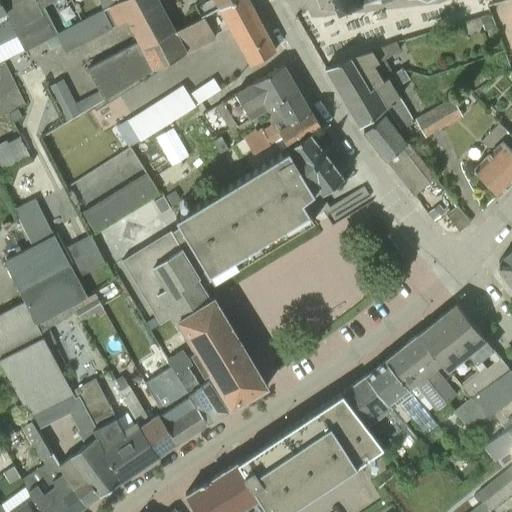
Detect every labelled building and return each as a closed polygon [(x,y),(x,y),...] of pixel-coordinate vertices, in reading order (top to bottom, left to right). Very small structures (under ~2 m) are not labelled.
[(0,0),(0,63),(5,62),(0,52),(0,25),(9,22),(24,51),(44,41),(34,26),(21,0),(0,0)] [(44,41),(57,34),(45,11),(47,11),(44,5),(54,0),(21,0),(34,26),(44,41)] [(144,46),(174,30),(158,0),(121,0),(120,1),(129,18),(140,40),(144,46)] [(201,0),(196,3),(203,16),(204,15),(221,6),(233,0),(201,0)] [(249,0),(233,0),(221,6),(253,62),(274,49),(249,0)] [(129,18),(120,1),(57,34),(65,50),(117,24),(129,18)] [(144,46),(155,67),(185,52),(186,54),(216,39),(204,15),(203,16),(174,30),(144,46)] [(155,67),(144,46),(140,40),(87,66),(104,99),(155,67)] [(325,67),(341,95),(359,125),(386,107),(400,129),(415,121),(394,87),(409,78),(402,67),(393,73),(390,66),(385,58),(400,49),(396,41),(352,55),(325,67)] [(237,126),(263,110),(299,89),(284,64),(235,92),(221,101),(221,102),(215,106),(224,122),(231,117),(237,126)] [(115,126),(128,147),(195,105),(219,89),(213,78),(188,94),(183,86),(163,98),(128,119),(115,126)] [(64,121),(80,113),(63,79),(47,87),(64,121)] [(263,110),(271,124),(306,102),(299,89),(263,110)] [(416,119),(426,137),(462,116),(452,98),(416,119)] [(282,150),(309,131),(320,124),(311,110),(306,102),(271,124),(262,129),(260,127),(256,130),(255,128),(245,135),(255,151),(269,142),(270,143),(276,140),(282,150)] [(17,109),(8,114),(13,122),(22,117),(17,109)] [(386,160),(408,143),(385,114),(363,130),(386,160)] [(491,150),(472,168),(497,194),(511,179),(511,150),(510,148),(511,145),(511,135),(510,133),(499,123),(482,140),(491,150)] [(157,134),(174,161),(190,151),(173,125),(157,134)] [(20,129),(0,139),(0,169),(33,153),(20,129)] [(289,145),(290,147),(320,187),(322,190),(321,190),(323,191),(343,176),(309,131),(282,150),(282,151),(289,145)] [(408,143),(386,160),(413,194),(434,178),(408,143)] [(315,219),(303,199),(320,187),(290,147),(175,217),(213,278),(214,279),(315,219)] [(135,183),(146,202),(162,192),(151,173),(135,183)] [(119,193),(130,211),(146,202),(135,183),(119,193)] [(103,202),(114,221),(130,211),(119,193),(103,202)] [(14,209),(33,246),(54,235),(34,198),(14,209)] [(114,221),(103,202),(87,212),(98,231),(114,221)] [(459,230),(470,222),(456,205),(445,213),(459,230)] [(203,285),(213,278),(180,226),(171,232),(170,230),(169,230),(170,232),(123,261),(122,259),(120,260),(159,323),(170,316),(174,322),(177,320),(194,348),(190,350),(204,374),(209,371),(231,407),(267,384),(214,296),(211,298),(203,285)] [(90,232),(60,247),(70,266),(76,278),(105,263),(90,232)] [(19,291),(70,266),(60,247),(54,235),(33,246),(2,261),(19,291)] [(511,249),(498,260),(498,269),(511,286),(511,249)] [(86,296),(76,278),(70,266),(19,291),(24,300),(36,323),(86,296)] [(97,297),(102,306),(121,295),(112,280),(94,291),(97,297)] [(102,306),(97,297),(75,310),(80,319),(102,306)] [(36,323),(24,300),(0,311),(0,356),(43,335),(36,323)] [(418,333),(441,362),(479,331),(457,302),(418,333)] [(469,397),(508,366),(500,357),(481,372),(474,364),(493,348),(479,331),(441,362),(447,371),(448,370),(462,389),(469,397)] [(447,402),(456,394),(435,368),(441,362),(418,333),(402,345),(446,403),(447,402)] [(86,504),(121,479),(76,398),(71,389),(43,335),(0,358),(0,362),(20,399),(26,411),(28,413),(33,423),(39,433),(70,416),(79,433),(76,435),(85,445),(60,465),(86,504)] [(446,403),(402,345),(385,358),(418,399),(423,395),(436,411),(437,410),(446,422),(455,414),(446,403)] [(171,366),(183,386),(207,422),(228,409),(210,379),(200,386),(181,355),(169,363),(171,366)] [(437,422),(418,399),(385,358),(366,373),(405,422),(412,417),(424,432),(437,422)] [(176,442),(207,422),(183,386),(171,366),(143,382),(147,389),(159,408),(170,429),(176,442)] [(493,413),(511,399),(511,371),(508,366),(469,397),(462,389),(456,394),(447,402),(469,431),(493,413)] [(407,425),(405,422),(366,373),(343,390),(342,391),(367,424),(378,415),(393,435),(407,425)] [(170,429),(159,408),(157,410),(159,413),(151,418),(122,375),(115,379),(121,389),(120,390),(141,424),(158,454),(176,442),(170,429)] [(158,454),(141,424),(125,435),(95,377),(71,389),(76,398),(121,479),(158,454)] [(269,511),(280,511),(306,495),(384,445),(367,424),(342,391),(268,440),(236,461),(269,511)] [(483,446),(495,461),(500,457),(511,447),(511,399),(493,413),(506,429),(483,446)] [(39,433),(33,423),(22,429),(38,457),(43,463),(36,469),(63,511),(74,511),(86,504),(60,465),(39,433)] [(511,464),(475,493),(482,501),(511,478),(511,447),(500,457),(495,461),(498,466),(511,455),(511,464)] [(269,511),(236,461),(213,475),(185,493),(197,511),(269,511)] [(63,511),(36,469),(21,478),(28,490),(39,511),(63,511)] [(467,511),(490,511),(488,510),(511,492),(511,478),(482,501),(467,511)] [(35,511),(27,502),(13,511),(35,511)]
